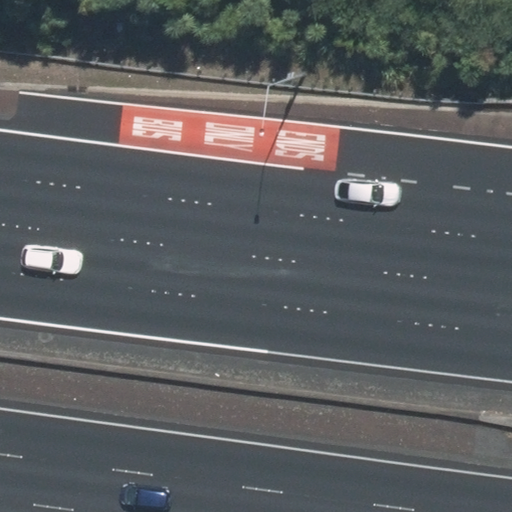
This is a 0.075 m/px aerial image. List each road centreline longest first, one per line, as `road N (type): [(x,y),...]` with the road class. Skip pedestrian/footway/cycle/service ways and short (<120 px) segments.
road 1 (motorway): [(0,202),(511,265)]
road 2 (motorway): [(420,511),(0,455)]
